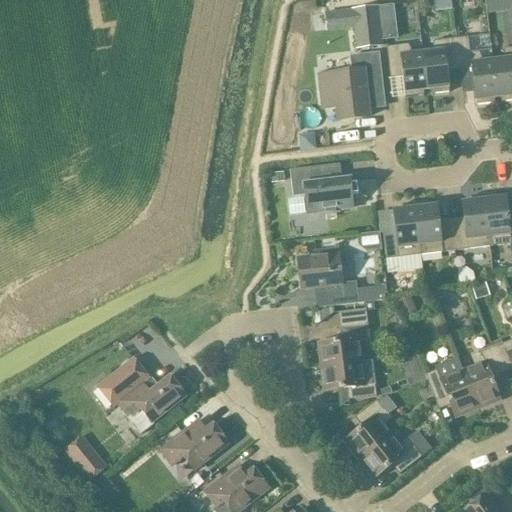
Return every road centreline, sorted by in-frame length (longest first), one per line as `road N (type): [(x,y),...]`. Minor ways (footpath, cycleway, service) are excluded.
road 1 (residential): [(336,511),(265,413),(237,388),(231,323),(283,318),(291,396)]
road 2 (residential): [(473,155),(454,175),(384,175),(380,143),(395,127),(456,121)]
road 3 (residential): [(392,511),(461,457),(511,438)]
